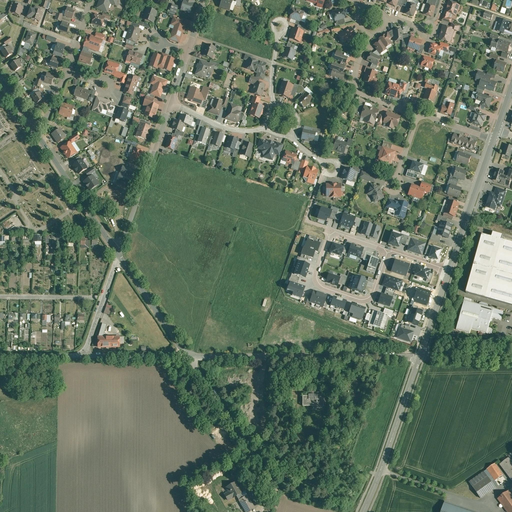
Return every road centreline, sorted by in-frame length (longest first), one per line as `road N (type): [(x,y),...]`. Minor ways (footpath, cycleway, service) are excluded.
road 1 (unclassified): [(186,356),(419,356)]
road 2 (tertiary): [(419,356),(363,511)]
road 3 (residential): [(329,231),(316,283),(357,300),(372,297),(389,251)]
road 4 (residential): [(119,254),(170,103)]
road 5 (residential): [(32,127),(119,254)]
road 6 (unclassified): [(186,356),(270,480)]
road 7 (tertiary): [(493,139),(448,271)]
road 8 (residential): [(418,113),(356,90),(367,35)]
road 9 (unclassified): [(119,254),(186,356)]
